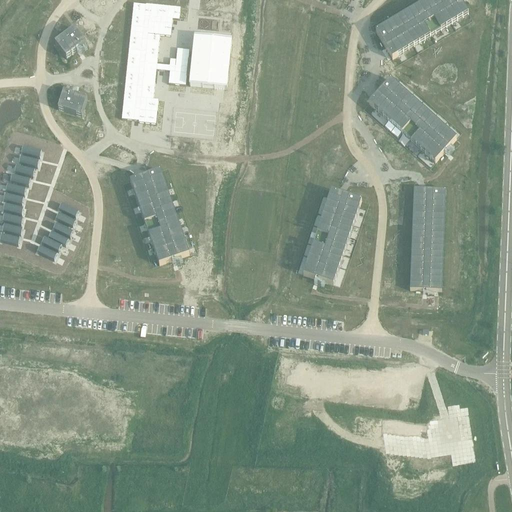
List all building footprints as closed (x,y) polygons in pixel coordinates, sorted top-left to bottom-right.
[(459,0),(431,0),(376,33),(392,61),(469,15),(459,0)] [(134,5),(122,121),(132,122),(139,122),(139,124),(142,124),(156,126),(159,101),(154,101),(157,72),(170,73),(169,85),(186,87),(186,86),(187,78),(190,78),(189,87),(190,87),(214,89),(224,90),(227,91),(232,42),(230,42),(194,38),(193,52),(192,61),(189,60),(190,52),(177,50),(176,61),(170,61),(170,67),(168,67),(160,66),(157,66),(158,60),(160,41),(160,37),(162,37),(171,38),(173,21),(179,21),(181,9),(146,5),(146,6),(134,5)] [(75,30),(55,45),(66,60),(86,45),(75,30)] [(390,81),(369,105),(435,165),(457,141),(390,81)] [(63,93),(57,111),(82,118),(87,101),(84,100),(85,97),(78,95),(77,98),(63,93)] [(23,149),(22,156),(40,160),(42,153),(23,149)] [(21,159),(19,165),(38,170),(39,163),(21,159)] [(17,168),(15,175),(33,179),(35,172),(17,168)] [(161,172),(130,183),(159,267),(190,256),(161,172)] [(12,177),(11,184),(29,188),(31,182),(12,177)] [(8,187),(6,193),(25,198),(26,191),(8,187)] [(414,191),(410,292),(442,293),(446,192),(414,191)] [(332,192),(303,277),(321,283),(325,284),(334,287),(362,203),(332,192)] [(6,196),(4,203),(22,207),(24,201),(6,196)] [(62,205),(59,212),(76,220),(79,214),(62,205)] [(5,206),(4,213),(22,217),(24,211),(5,206)] [(59,215),(56,221),(73,230),(76,223),(59,215)] [(5,217),(3,223),(22,228),(23,221),(5,217)] [(57,225),(54,231),(71,240),(74,234),(57,225)] [(4,227),(3,233),(21,238),(23,231),(4,227)] [(52,234),(49,240),(66,248),(69,242),(52,234)] [(2,236),(0,243),(19,248),(20,241),(2,236)] [(45,239),(42,245),(59,254),(62,248),(45,239)] [(41,248),(37,254),(55,263),(58,256),(41,248)] [(463,356),(467,360),(481,346),(477,342),(463,356)]
